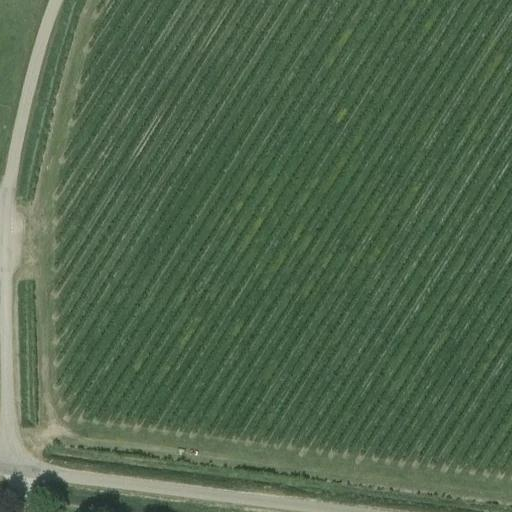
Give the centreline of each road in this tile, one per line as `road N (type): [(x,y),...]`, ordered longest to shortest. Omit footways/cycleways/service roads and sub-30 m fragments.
road 1 (unclassified): [(9,471),(0,239),(8,170),(54,0)]
road 2 (unclassified): [(9,471),(318,511)]
